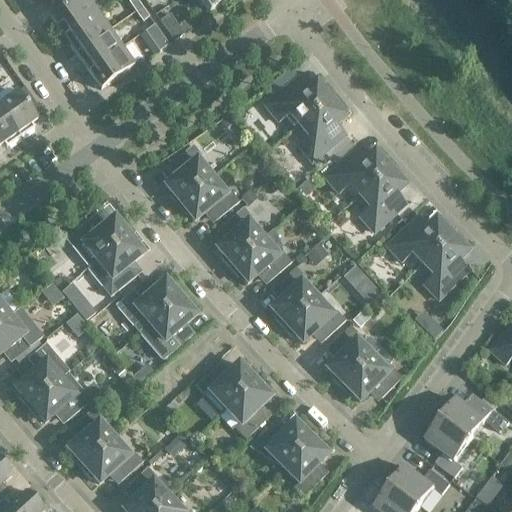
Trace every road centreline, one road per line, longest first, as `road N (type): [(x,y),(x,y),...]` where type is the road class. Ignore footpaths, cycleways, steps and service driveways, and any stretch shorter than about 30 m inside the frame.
road 1 (residential): [(378,463),(92,158)]
road 2 (residential): [(511,261),(287,11)]
road 3 (residential): [(92,158),(287,11)]
road 4 (residential): [(378,463),(511,276)]
road 5 (residential): [(92,158),(0,22)]
road 6 (residential): [(86,511),(0,411)]
